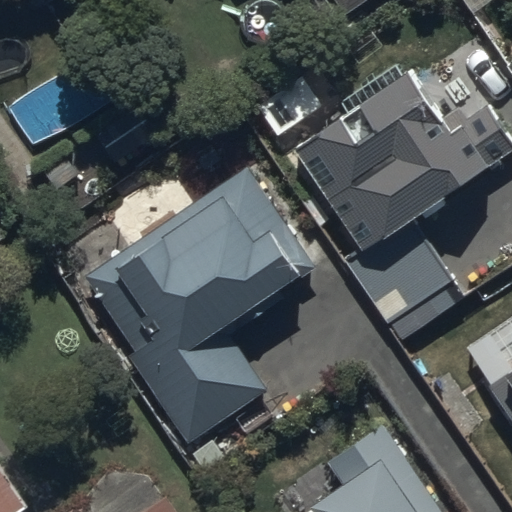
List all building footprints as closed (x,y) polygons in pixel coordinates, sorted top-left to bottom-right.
[(339,0),(347,11),(362,0),(339,0)] [(419,213),(493,162),(511,149),(511,138),(486,100),(462,117),(420,56),(294,142),(367,248),(346,262),(399,339),(472,290),(419,213)] [(85,271),(138,348),(123,359),(184,449),(272,389),(233,331),(322,270),(247,161),(85,271)] [(511,372),(489,389),(511,422),(511,372)] [(446,511),(401,446),(384,421),(328,460),(345,485),(304,511),(446,511)] [(0,511),(14,511),(31,501),(0,456),(0,511)] [(178,511),(164,491),(133,511),(178,511)]
